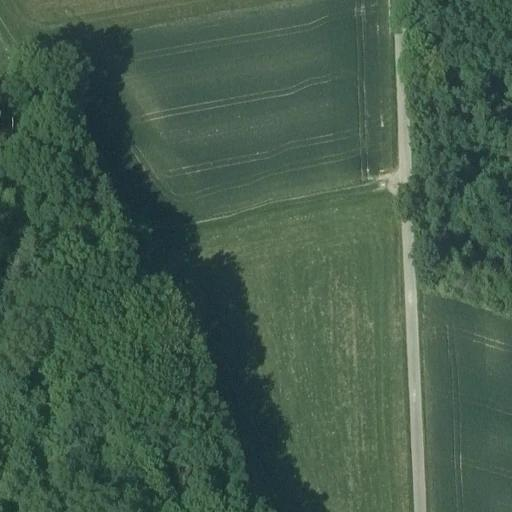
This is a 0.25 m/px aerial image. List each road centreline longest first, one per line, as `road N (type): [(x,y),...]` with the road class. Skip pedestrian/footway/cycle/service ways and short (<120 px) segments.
road 1 (track): [(417,195),(186,236),(156,233),(136,218),(0,7)]
road 2 (track): [(429,511),(410,0)]
